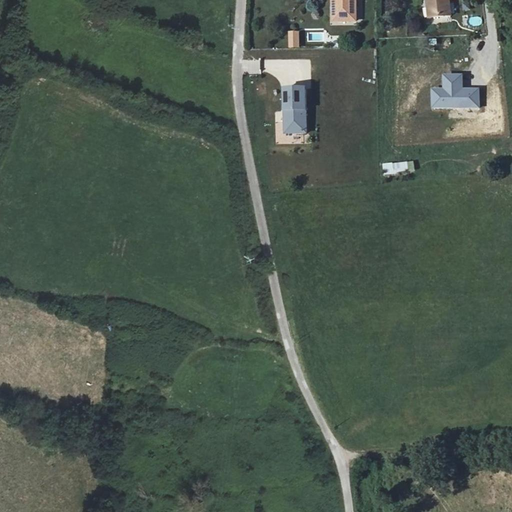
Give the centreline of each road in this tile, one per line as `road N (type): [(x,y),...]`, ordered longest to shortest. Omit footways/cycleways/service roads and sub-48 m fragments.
road 1 (unclassified): [(239,0),(234,77),(286,337),(337,454),(347,511)]
road 2 (track): [(511,453),(337,454)]
